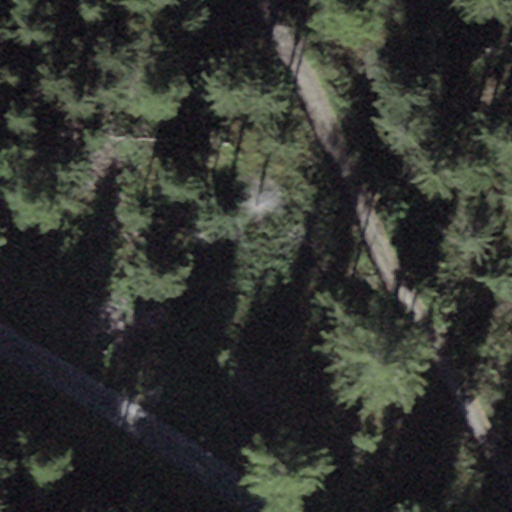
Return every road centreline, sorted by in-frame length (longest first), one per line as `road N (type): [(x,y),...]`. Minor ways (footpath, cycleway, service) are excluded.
road 1 (track): [(511,495),(263,0)]
road 2 (track): [(255,511),(0,337)]
